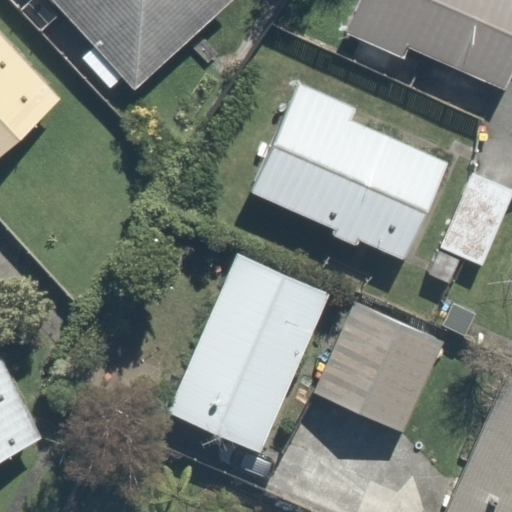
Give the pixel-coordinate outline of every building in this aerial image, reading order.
[(55,0),(123,71),(196,0),(55,0)] [(511,0),(343,0),(332,24),(397,55),(404,40),(486,79),(511,25),(511,0)] [(0,150),(65,84),(0,19),(0,150)] [(324,221),(356,237),(358,233),(393,249),(441,147),(290,76),(242,179),(326,218),(324,221)] [(476,254),(511,184),(511,180),(474,161),(423,260),(451,275),(465,249),(476,254)] [(322,278),(225,236),(158,394),(255,435),(322,278)] [(443,332),(350,292),(310,386),(403,426),(443,332)] [(0,299),(0,443),(51,423),(0,299)] [(511,511),(511,369),(503,365),(450,479),(384,448),(372,473),(457,511),(511,511)]
